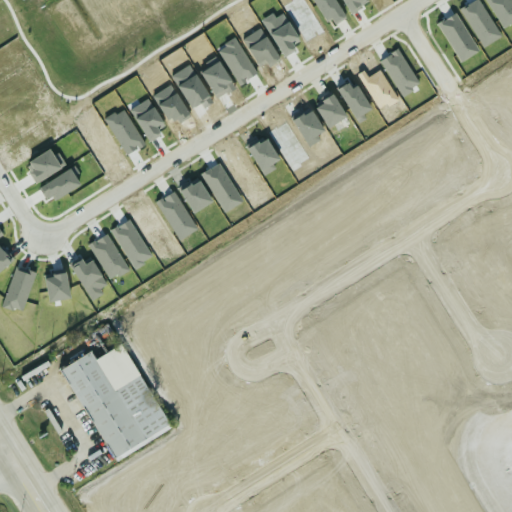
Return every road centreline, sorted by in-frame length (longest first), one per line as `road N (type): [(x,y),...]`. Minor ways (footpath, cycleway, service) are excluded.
road 1 (residential): [(43,234),(419,0)]
road 2 (residential): [(282,323),(488,187),(498,172)]
road 3 (residential): [(388,511),(291,354),(282,323)]
road 4 (residential): [(498,172),(401,12)]
road 5 (residential): [(207,511),(337,430)]
road 6 (residential): [(413,237),(482,343),(502,358)]
road 7 (residential): [(291,354),(256,370),(238,359),(242,344),(282,323)]
